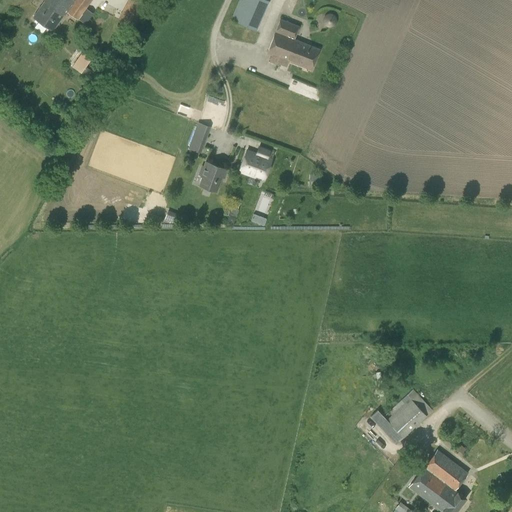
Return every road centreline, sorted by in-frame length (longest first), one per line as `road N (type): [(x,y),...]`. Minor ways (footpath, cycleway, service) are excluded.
road 1 (unknown): [(214,154),(229,98),(213,34),(228,0)]
road 2 (track): [(511,350),(456,398),(511,446)]
